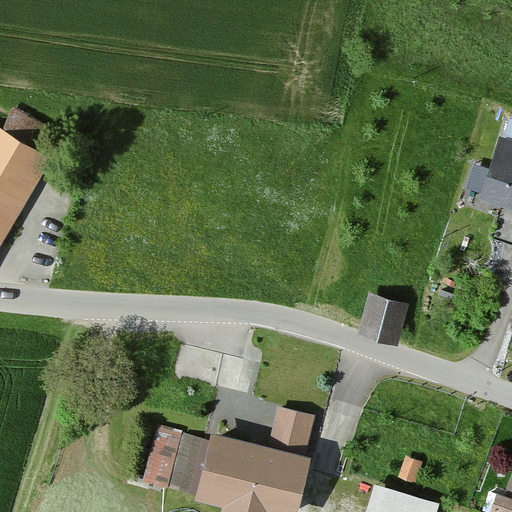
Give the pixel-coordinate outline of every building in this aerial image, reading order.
[(0,243),(51,162),(33,151),(47,129),(11,107),(0,125),(0,243)] [(476,200),(511,212),(511,141),(497,136),(476,200)] [(391,344),(404,305),(366,293),(353,332),(391,344)] [(264,447),(205,432),(187,499),(217,507),(215,511),(290,511),(305,458),(298,456),(308,416),(274,408),(264,447)] [(423,466),(405,459),(396,478),(415,486),(423,466)] [(362,511),(433,511),(436,506),(371,486),(362,511)] [(511,511),(511,503),(492,497),(486,511),(511,511)]
